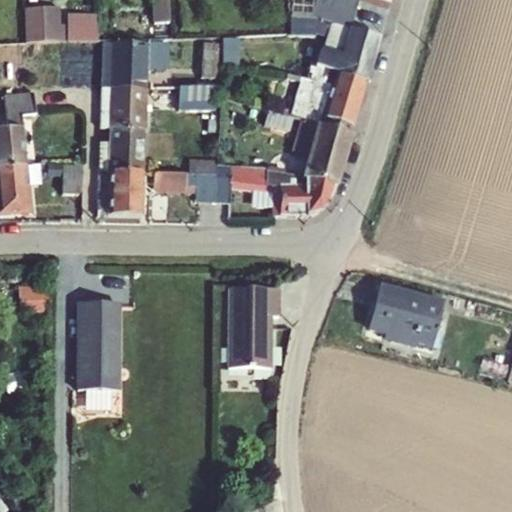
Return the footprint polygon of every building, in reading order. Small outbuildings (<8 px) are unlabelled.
[(152,0),(153,22),(171,21),(170,0),(152,0)] [(394,0),(322,0),(321,4),(350,14),(355,0),(371,0),(392,6),(394,0)] [(27,11),(27,46),(59,46),(59,30),(58,11),(27,11)] [(100,41),(100,12),(69,12),(68,41),(100,41)] [(67,30),(59,30),(59,46),(67,46),(67,30)] [(321,54),(317,68),(324,69),(322,76),(332,79),(332,76),(367,86),(381,41),(349,32),(342,59),(321,54)] [(114,47),(112,91),(145,91),(146,48),(114,47)] [(203,47),(201,90),(216,90),(217,47),(203,47)] [(238,50),(225,48),(223,66),(236,68),(238,50)] [(324,69),(317,68),(316,69),(315,74),(318,75),(309,108),(295,104),(291,118),(319,128),(321,121),(353,131),(367,86),(332,76),(332,79),(322,76),(324,69)] [(155,85),(155,91),(176,90),(176,78),(164,78),(163,86),(155,85)] [(215,114),(216,90),(201,90),(179,90),(179,113),(215,114)] [(112,91),(111,132),(144,133),(145,91),(112,91)] [(0,170),(26,168),(23,119),(35,117),(34,96),(5,98),(7,132),(0,132),(0,170)] [(321,121),(319,128),(303,180),(333,191),(353,131),(321,121)] [(110,145),(100,145),(99,176),(143,176),(144,133),(111,132),(110,145)] [(196,165),(196,176),(216,176),(216,171),(216,166),(196,165)] [(26,168),(0,170),(0,217),(29,216),(26,168)] [(79,169),(62,169),(61,197),(78,198),(79,169)] [(267,171),(216,171),(216,176),(215,206),(229,206),(230,192),(231,182),(267,183),(267,187),(279,192),(280,219),(289,218),(313,213),(329,202),(333,191),(303,180),(277,175),(268,174),(267,171)] [(143,176),(99,176),(98,217),(142,220),(143,176)] [(215,206),(216,176),(196,176),(156,176),(156,190),(196,191),(196,206),(215,206)] [(231,182),(230,192),(250,193),(249,208),(271,209),(272,220),(274,220),(280,219),(279,192),(267,187),(267,183),(231,182)] [(49,287),(18,288),(19,317),(50,315),(49,287)] [(446,305),(379,288),(367,336),(434,355),(446,305)] [(280,293),(221,291),(222,370),(273,373),(272,321),(280,321),(280,293)] [(89,305),(77,305),(76,393),(118,394),(120,306),(89,305)]
